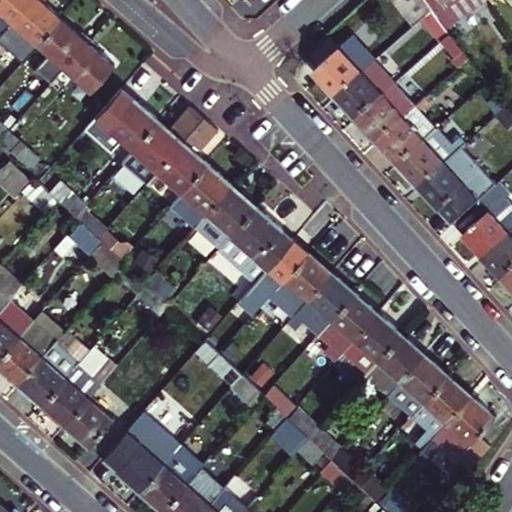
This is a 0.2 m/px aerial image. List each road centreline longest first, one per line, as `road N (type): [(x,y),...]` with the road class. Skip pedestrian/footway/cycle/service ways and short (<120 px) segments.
road 1 (residential): [(511,360),(247,69)]
road 2 (residential): [(92,511),(0,431)]
